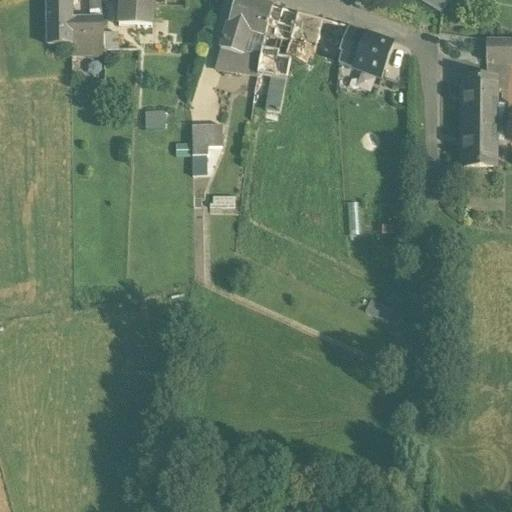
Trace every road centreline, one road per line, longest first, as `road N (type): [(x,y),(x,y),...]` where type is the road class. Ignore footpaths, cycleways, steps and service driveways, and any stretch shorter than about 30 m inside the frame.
road 1 (residential): [(334,12),(440,62),(440,229)]
road 2 (track): [(440,229),(423,511)]
